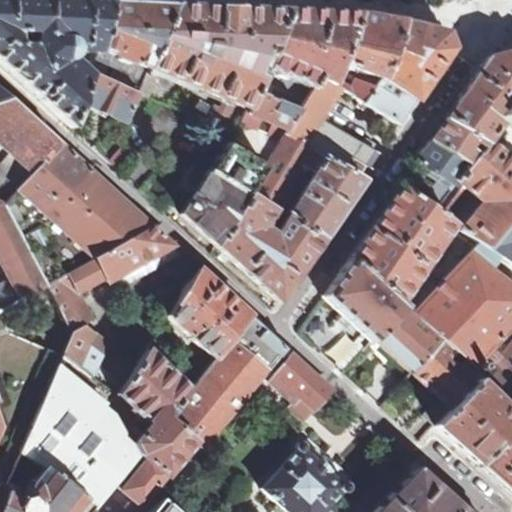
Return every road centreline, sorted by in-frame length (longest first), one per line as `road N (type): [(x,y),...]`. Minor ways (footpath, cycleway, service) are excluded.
road 1 (residential): [(486,0),(475,41),(273,325)]
road 2 (residential): [(0,81),(273,325)]
road 3 (residential): [(273,325),(415,453)]
